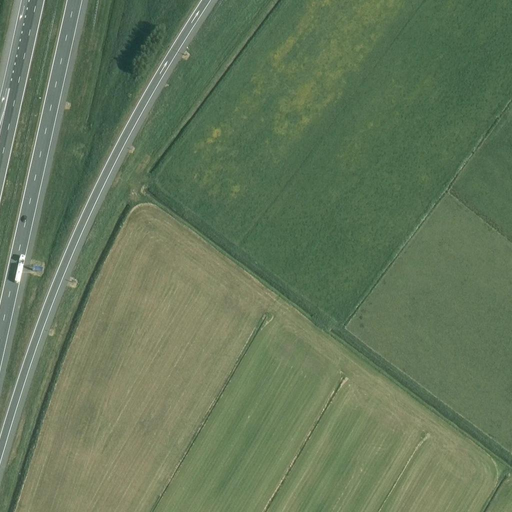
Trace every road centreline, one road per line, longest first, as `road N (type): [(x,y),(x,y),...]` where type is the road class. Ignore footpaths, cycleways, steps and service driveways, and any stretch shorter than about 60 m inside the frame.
road 1 (motorway): [(0,451),(44,312),(98,186),(208,0)]
road 2 (motorway): [(0,338),(75,0)]
